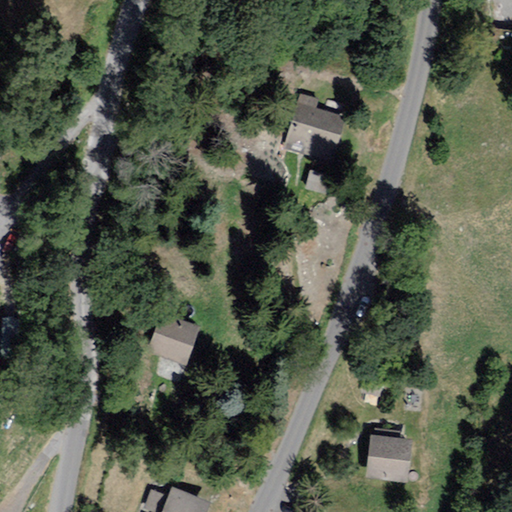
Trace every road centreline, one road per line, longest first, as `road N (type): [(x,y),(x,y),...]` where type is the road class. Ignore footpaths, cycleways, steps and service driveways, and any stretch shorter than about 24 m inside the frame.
road 1 (residential): [(258,511),(376,229),(416,84),(429,0)]
road 2 (residential): [(138,0),(88,207),(81,263),(88,383),(63,511)]
